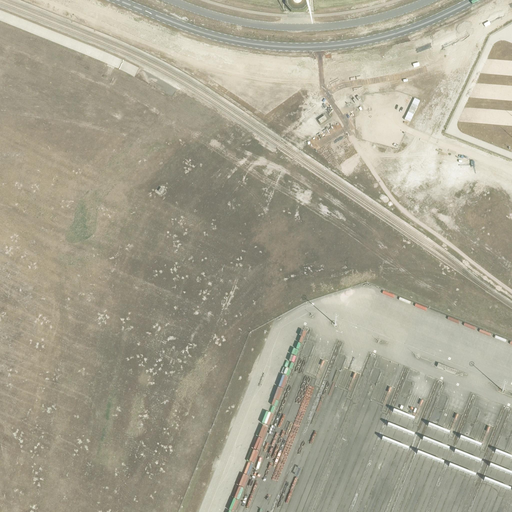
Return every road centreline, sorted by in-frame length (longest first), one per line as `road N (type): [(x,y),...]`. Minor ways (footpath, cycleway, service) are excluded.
road 1 (secondary): [(475,0),(373,40),(289,48),(217,37),(116,0)]
road 2 (unclassified): [(432,0),(369,21),(303,28),(242,22),(172,0)]
road 3 (track): [(511,293),(394,204),(339,117)]
